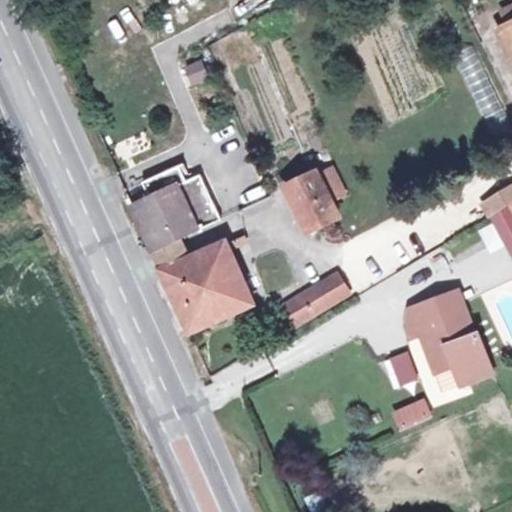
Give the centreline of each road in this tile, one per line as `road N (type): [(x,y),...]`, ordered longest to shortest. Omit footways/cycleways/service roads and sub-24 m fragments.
road 1 (secondary): [(228,511),(0,0)]
road 2 (secondary): [(0,90),(187,511)]
